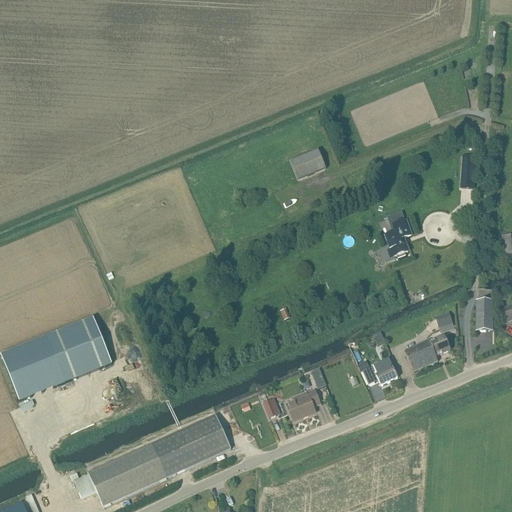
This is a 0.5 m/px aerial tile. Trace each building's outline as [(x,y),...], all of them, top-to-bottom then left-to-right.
[(290,164),(297,183),(325,171),(318,152),(290,164)] [(461,190),(473,191),(476,160),(463,159),(461,190)] [(403,241),(411,238),(406,222),(404,223),(401,214),(387,219),(392,235),(386,238),(388,245),(387,245),(388,248),(379,251),(385,266),(395,262),(394,260),(397,259),(398,261),(405,258),(405,256),(408,255),(403,241)] [(502,242),(504,262),(511,260),(511,240),(511,241),(511,236),(501,237),(502,242)] [(504,294),(498,296),(501,303),(507,300),(504,294)] [(476,303),(476,333),(493,333),(493,303),(476,303)] [(511,308),(500,313),(505,325),(511,321),(511,308)] [(286,310),(280,313),(284,322),(290,319),(286,310)] [(441,337),(455,333),(449,315),(435,320),(441,337)] [(93,320),(0,357),(19,404),(112,367),(93,320)] [(380,335),(373,339),(377,348),(384,345),(380,335)] [(443,338),(429,344),(429,343),(404,354),(413,374),(438,363),(436,359),(450,353),(443,338)] [(368,371),(360,375),(365,385),(366,388),(368,387),(374,384),(378,382),(381,388),(397,380),(393,370),(392,370),(389,362),(373,369),(372,369),(369,371),(368,371)] [(359,366),(357,367),(360,375),(368,371),(369,371),(366,363),(359,366)] [(319,372),(311,375),(317,391),(326,388),(319,372)] [(356,378),(349,381),(352,388),(358,385),(356,378)] [(314,392),(306,395),(293,400),(294,405),(287,408),(293,424),(315,415),(313,410),(320,407),(314,392)] [(270,419),(279,416),(273,403),(265,406),(270,419)] [(244,415),(250,412),(247,406),(241,408),(244,415)] [(88,476),(89,478),(79,482),(77,476),(70,479),(72,485),(73,484),(74,485),(81,501),(96,494),(103,510),(231,452),(216,418),(88,476)] [(32,511),(26,499),(21,501),(26,511),(32,511)] [(25,511),(21,503),(2,511),(25,511)]
